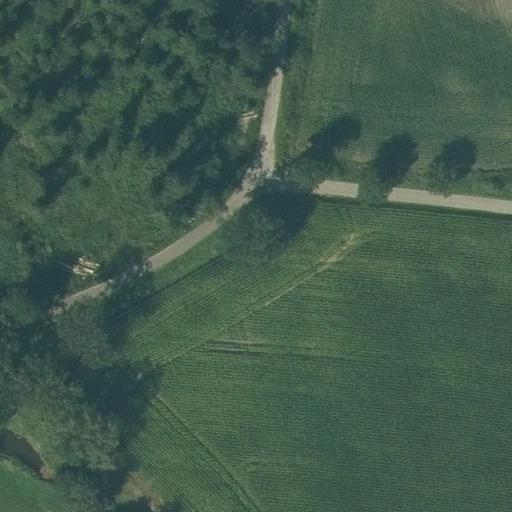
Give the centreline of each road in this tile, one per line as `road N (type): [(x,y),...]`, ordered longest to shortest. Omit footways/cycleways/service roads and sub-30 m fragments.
road 1 (unclassified): [(259,174),(190,236),(113,279),(0,320)]
road 2 (unclassified): [(259,174),(511,204)]
road 3 (unclassified): [(296,0),(259,174)]
